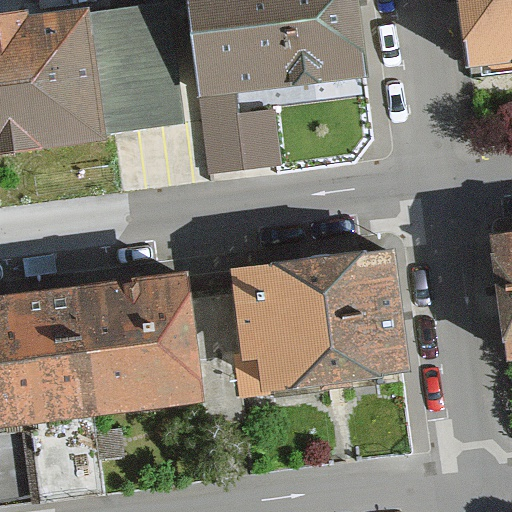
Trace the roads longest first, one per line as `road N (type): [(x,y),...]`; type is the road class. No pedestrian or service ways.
road 1 (residential): [(428,187),(0,238)]
road 2 (residential): [(428,187),(472,486)]
road 3 (residential): [(409,0),(428,187)]
road 4 (residential): [(286,511),(472,486)]
